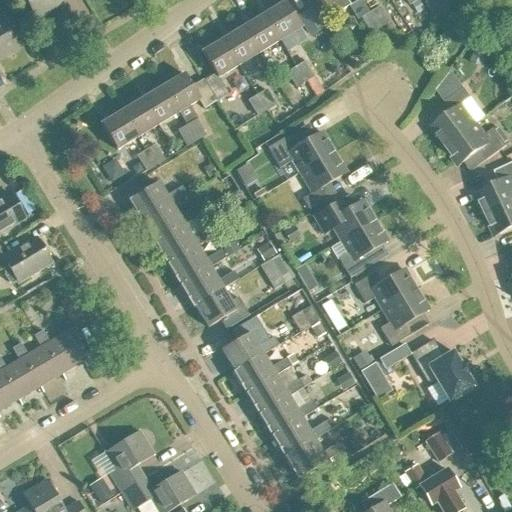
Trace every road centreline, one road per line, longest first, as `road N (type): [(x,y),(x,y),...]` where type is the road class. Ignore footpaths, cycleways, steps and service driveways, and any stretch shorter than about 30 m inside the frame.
road 1 (residential): [(511,359),(474,261),(377,97)]
road 2 (residential): [(160,363),(16,129)]
road 3 (residential): [(16,129),(203,0)]
road 4 (residential): [(0,458),(160,363)]
road 5 (residential): [(252,511),(160,363)]
